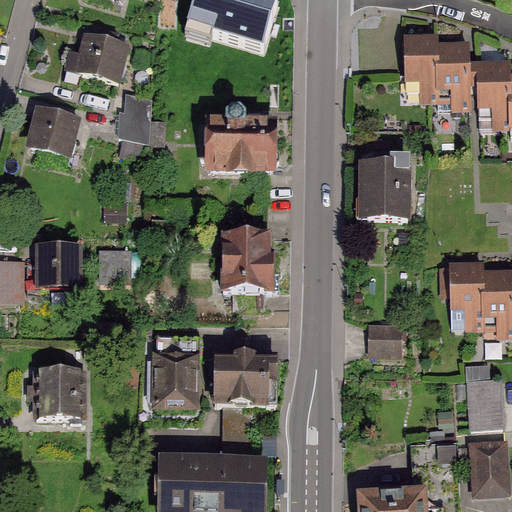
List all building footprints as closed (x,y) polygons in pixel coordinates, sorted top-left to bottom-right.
[(192,0),(189,41),(271,48),(275,0),(192,0)] [(120,53),(80,42),(70,79),(110,90),(120,53)] [(471,112),(471,101),(470,72),(469,52),(467,52),(437,53),(437,45),(433,45),(405,46),(406,91),(421,91),(421,106),(438,105),(438,113),(471,112)] [(492,132),(511,131),(511,128),(511,83),(510,71),(470,72),(471,101),(478,101),(479,122),(492,121),(492,132)] [(124,97),(123,159),(152,160),(154,98),(124,97)] [(76,129),(39,119),(29,156),(66,166),(76,129)] [(271,134),(195,135),(196,186),(271,186),(271,134)] [(411,171),(360,171),(359,232),(410,233),(411,171)] [(267,248),(205,250),(207,304),(268,303),(267,248)] [(134,278),(133,251),(103,252),(104,279),(134,278)] [(77,255),(41,255),(41,287),(77,287),(77,255)] [(20,270),(0,270),(0,303),(21,303),(20,270)] [(483,281),(483,273),(443,275),(444,302),(451,301),(452,335),(485,334),(483,281)] [(511,280),(483,281),(485,334),(498,334),(498,341),(511,340),(511,280)] [(406,333),(373,332),(373,361),(406,362),(406,333)] [(191,367),(153,366),(152,418),(190,418),(191,367)] [(270,368),(206,369),(206,416),(271,415),(270,368)] [(493,373),(469,374),(472,438),(504,437),(502,385),(493,385),(493,373)] [(84,379),(34,380),(35,431),(86,429),(84,379)] [(504,456),(475,457),(476,503),(506,502),(504,456)] [(251,511),(251,471),(153,470),(153,511),(251,511)]
